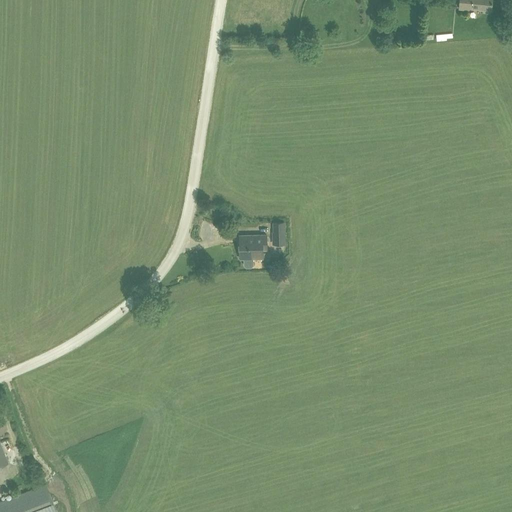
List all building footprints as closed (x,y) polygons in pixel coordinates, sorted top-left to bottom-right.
[(469,8),(491,11),(492,0),(459,0),(459,9),(469,10),(469,8)] [(387,33),(396,34),(397,24),(388,24),(387,33)] [(285,221),(273,222),(273,231),(272,231),(272,241),(285,241),(285,221)] [(240,235),(241,258),(263,257),(263,249),(268,249),(267,234),(240,235)] [(0,465),(8,462),(0,441),(0,465)] [(0,501),(0,511),(51,511),(56,510),(46,484),(0,501)]
